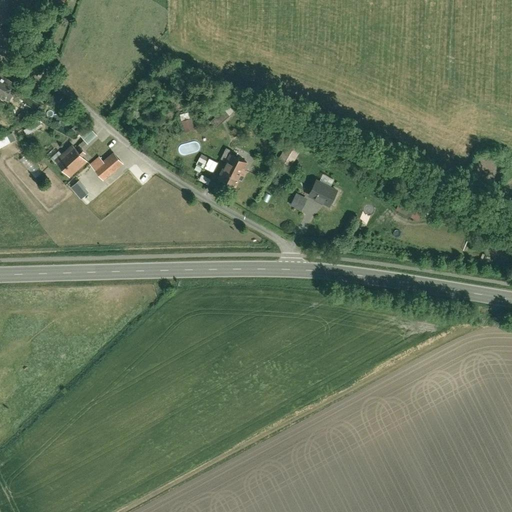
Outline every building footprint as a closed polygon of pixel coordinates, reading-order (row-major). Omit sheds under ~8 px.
[(0,0),(0,19),(25,0),(0,0)] [(0,96),(4,99),(14,83),(0,73),(0,96)] [(222,109),(209,120),(214,126),(227,115),(222,109)] [(193,129),(190,117),(179,120),(182,131),(193,129)] [(75,134),(84,143),(94,134),(84,125),(75,134)] [(0,136),(0,145),(13,139),(9,132),(0,136)] [(290,140),(279,156),(292,165),(303,149),(290,140)] [(57,160),(70,174),(86,160),(74,146),(57,160)] [(218,176),(234,187),(249,164),(233,153),(218,176)] [(209,171),(213,161),(198,154),(194,163),(209,171)] [(107,176),(121,164),(113,155),(99,167),(107,176)] [(330,205),(337,190),(316,180),(309,195),(330,205)] [(291,205),(302,209),(307,199),(296,194),(291,205)] [(409,208),(411,202),(398,197),(392,210),(415,220),(419,212),(409,208)]
